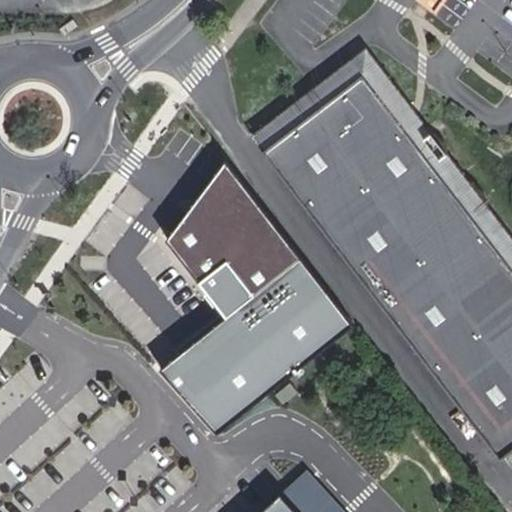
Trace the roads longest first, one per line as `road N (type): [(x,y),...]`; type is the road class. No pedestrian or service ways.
road 1 (secondary): [(18,174),(58,169),(86,139),(89,99),(80,80)]
road 2 (secondary): [(177,0),(80,80)]
